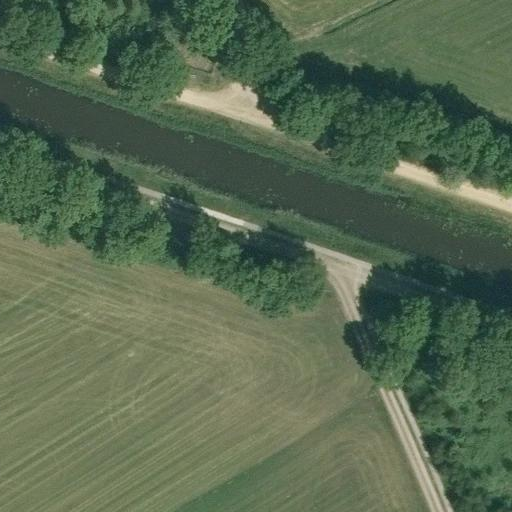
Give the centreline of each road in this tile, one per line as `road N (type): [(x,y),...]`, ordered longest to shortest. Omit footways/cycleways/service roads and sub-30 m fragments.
road 1 (track): [(511,330),(0,158)]
road 2 (track): [(0,35),(511,204)]
road 3 (track): [(437,511),(339,285),(342,273)]
road 4 (unclassified): [(274,125),(219,0)]
